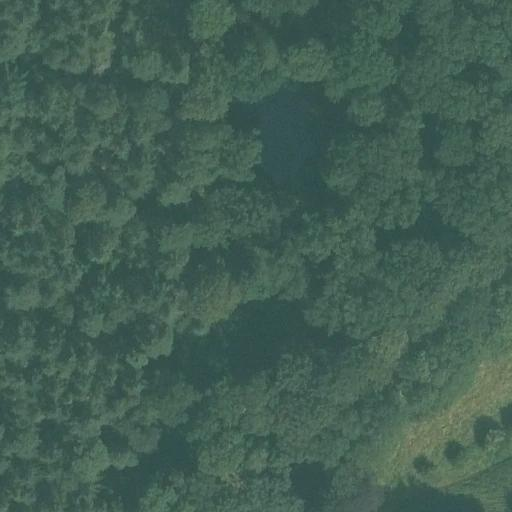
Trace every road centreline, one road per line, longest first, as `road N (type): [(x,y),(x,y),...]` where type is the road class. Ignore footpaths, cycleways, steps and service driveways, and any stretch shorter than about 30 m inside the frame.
road 1 (track): [(177,511),(210,452),(511,162)]
road 2 (track): [(321,349),(327,321),(481,0)]
